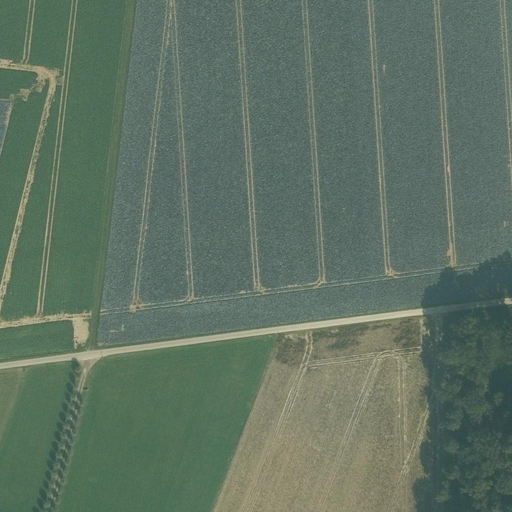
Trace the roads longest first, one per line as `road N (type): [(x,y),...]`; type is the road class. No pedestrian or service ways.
road 1 (unclassified): [(511,301),(0,366)]
road 2 (track): [(125,0),(79,356)]
